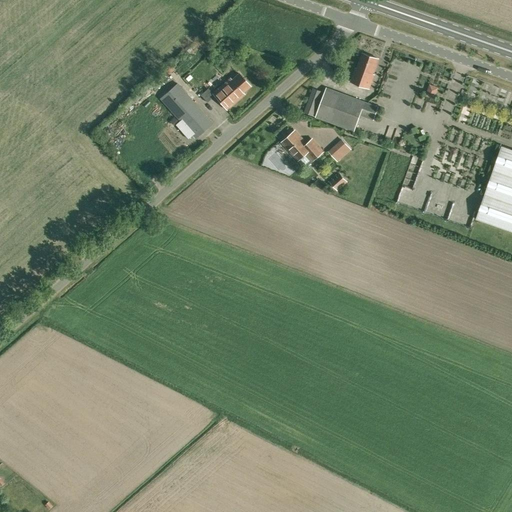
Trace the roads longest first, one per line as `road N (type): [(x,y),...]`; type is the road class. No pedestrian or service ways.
road 1 (unclassified): [(0,336),(353,20)]
road 2 (unclassified): [(511,76),(353,20)]
road 3 (primary): [(511,51),(364,0)]
